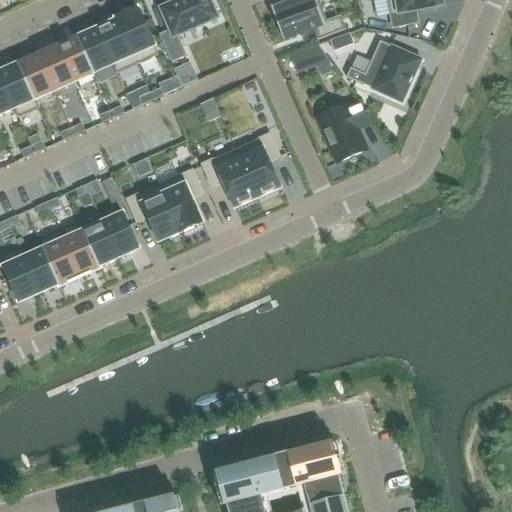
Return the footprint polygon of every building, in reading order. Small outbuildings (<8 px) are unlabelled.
[(218,21),(209,0),(184,0),(161,11),(170,31),(159,36),(172,64),(187,57),(178,37),(218,21)] [(268,0),(275,19),(326,0),(268,0)] [(326,0),(275,19),(284,41),(314,30),(318,41),(346,31),(341,17),(327,22),(320,3),(329,0),(326,0)] [(441,0),(387,0),(393,29),(418,24),(416,12),(442,6),(441,0)] [(159,56),(138,9),(116,20),(137,66),(159,56)] [(137,66),(116,20),(117,22),(97,31),(117,75),(137,66)] [(117,75),(97,31),(79,39),(94,75),(113,66),(117,75)] [(350,35),(331,42),(335,52),(354,45),(350,35)] [(94,75),(77,37),(57,46),(74,84),(94,75)] [(351,70),(347,79),(402,104),(422,61),(380,43),(365,76),(351,70)] [(54,93),(74,84),(57,46),(37,55),(54,93)] [(36,101),(54,93),(37,55),(18,64),(38,110),(39,110),(36,101)] [(299,56),(291,59),(297,75),(304,72),(299,56)] [(0,77),(19,119),(38,110),(18,64),(17,64),(18,66),(0,74),(0,77)] [(192,71),(177,77),(182,89),(197,82),(192,71)] [(18,119),(19,119),(0,77),(0,116),(14,110),(18,119)] [(161,90),(150,95),(153,102),(164,97),(161,90)] [(150,95),(139,99),(143,107),(153,102),(150,95)] [(347,107),(318,120),(325,136),(324,138),(328,147),(330,148),(337,164),(367,151),(357,130),(368,125),(360,106),(349,111),(347,107)] [(121,107),(111,112),(114,119),(125,115),(121,107)] [(111,112),(100,117),(103,124),(114,119),(111,112)] [(82,125),(71,130),(75,137),(85,132),(82,125)] [(71,130),(60,135),(64,142),(74,137),(71,130)] [(269,163),(280,158),(270,136),(236,151),(258,200),(281,189),(269,163)] [(42,143),(32,147),(35,155),(46,150),(42,143)] [(32,147),(21,152),(24,160),(35,155),(32,147)] [(235,210),(258,200),(236,151),(202,166),(212,189),(224,184),(235,210)] [(181,234),(203,224),(192,199),(203,194),(193,172),(160,187),(181,234)] [(112,179),(102,183),(107,194),(117,190),(112,179)] [(91,198),(102,193),(97,182),(86,187),(90,194),(91,198)] [(79,199),(90,194),(86,187),(76,191),(79,199)] [(159,244),(181,234),(160,187),(127,201),(137,224),(148,219),(159,244)] [(50,212),(61,207),(57,200),(47,204),(50,212)] [(39,216),(50,212),(47,204),(36,209),(39,216)] [(119,260),(139,250),(123,215),(103,224),(119,260)] [(10,229),(21,224),(18,217),(7,222),(10,229)] [(0,234),(10,229),(7,222),(0,225),(0,234)] [(100,268),(119,260),(103,224),(83,233),(100,270),(101,270),(100,268)] [(61,288),(80,279),(60,233),(40,242),(61,288)] [(80,279),(100,270),(83,233),(64,241),(60,233),(80,279)] [(60,288),(61,288),(40,242),(39,242),(43,251),(25,259),(21,250),(20,251),(40,295),(59,286),(60,288)] [(0,261),(19,304),(40,295),(20,251),(0,259),(0,261)] [(347,511),(330,444),(217,473),(226,511),(347,511)] [(177,511),(173,498),(117,511),(177,511)]
